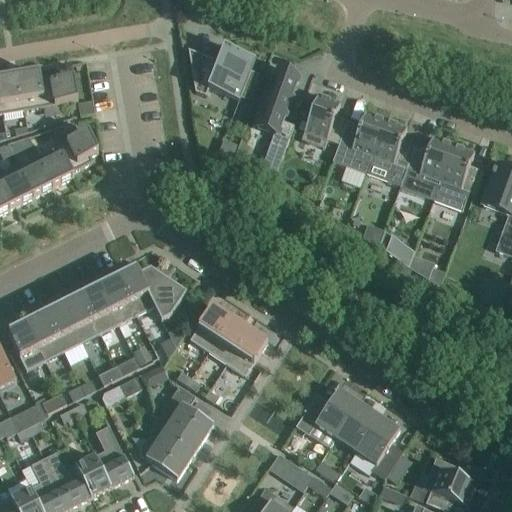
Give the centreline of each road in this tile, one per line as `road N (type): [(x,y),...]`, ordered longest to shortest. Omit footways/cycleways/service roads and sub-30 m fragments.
road 1 (residential): [(511,469),(142,223)]
road 2 (residential): [(511,143),(336,76),(361,0)]
road 3 (residential): [(142,223),(118,59)]
road 4 (residential): [(142,223),(0,292)]
